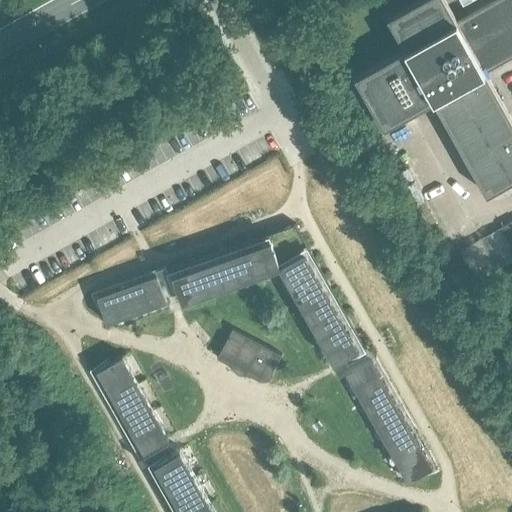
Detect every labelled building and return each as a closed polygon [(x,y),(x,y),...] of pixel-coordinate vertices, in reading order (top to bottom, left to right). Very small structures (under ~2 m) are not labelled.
[(511,219),(501,226),(511,245),(511,219)] [(318,262),(313,252),(310,247),(302,234),(300,229),(296,223),(271,237),(280,266),(288,279),(314,264),(318,262)] [(172,272),(182,300),(280,266),(271,237),(172,272)] [(360,346),(314,264),(288,279),(334,362),(360,346)] [(156,273),(97,293),(108,321),(166,300),(156,273)] [(275,349),(232,327),(219,354),(261,375),(275,349)] [(169,437),(123,355),(96,369),(144,451),(169,437)] [(371,356),(347,370),(408,480),(433,465),(371,356)] [(217,511),(180,447),(155,461),(183,511),(217,511)]
